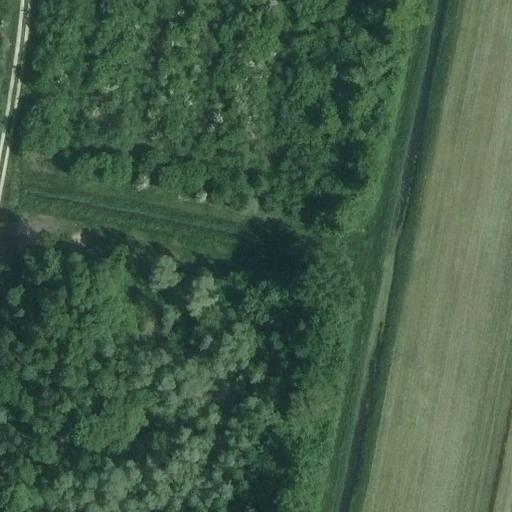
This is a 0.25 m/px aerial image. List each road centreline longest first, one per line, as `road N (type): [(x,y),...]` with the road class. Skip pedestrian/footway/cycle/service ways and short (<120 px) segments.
road 1 (track): [(320,511),(420,0)]
road 2 (track): [(0,174),(371,249)]
road 3 (track): [(0,165),(26,0)]
